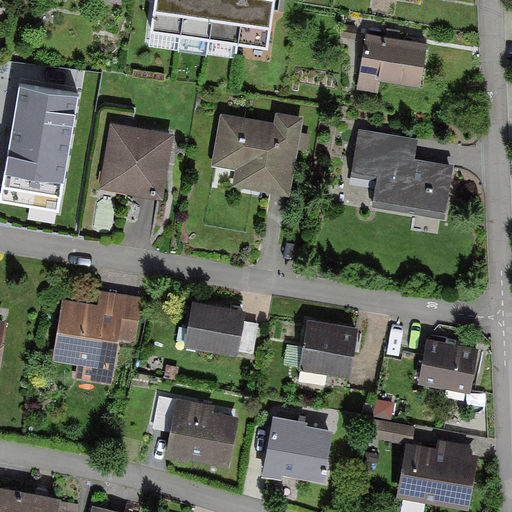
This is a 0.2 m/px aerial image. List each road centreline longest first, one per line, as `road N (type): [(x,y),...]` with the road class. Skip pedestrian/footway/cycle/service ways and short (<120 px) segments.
road 1 (residential): [(0,234),(493,324)]
road 2 (residential): [(493,324),(488,0)]
road 3 (residential): [(0,460),(233,511)]
road 4 (residential): [(500,511),(493,324)]
